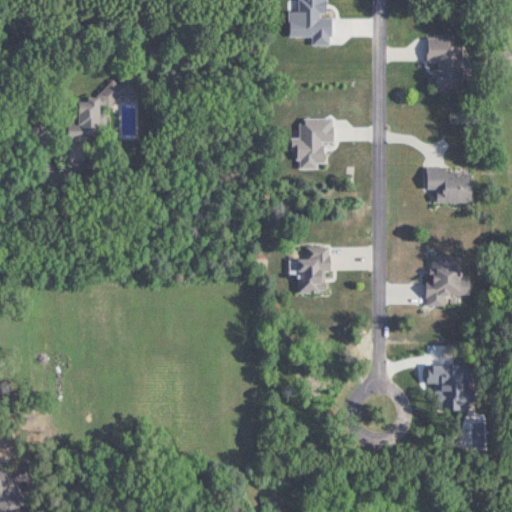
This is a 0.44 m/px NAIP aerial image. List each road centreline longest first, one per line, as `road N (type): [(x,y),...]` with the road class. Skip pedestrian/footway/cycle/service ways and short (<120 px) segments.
road 1 (residential): [(381,0),(379,383)]
road 2 (residential): [(357,394),(371,384),(397,389),(406,405),(403,423),(389,435),(364,433),(352,411),(357,394)]
